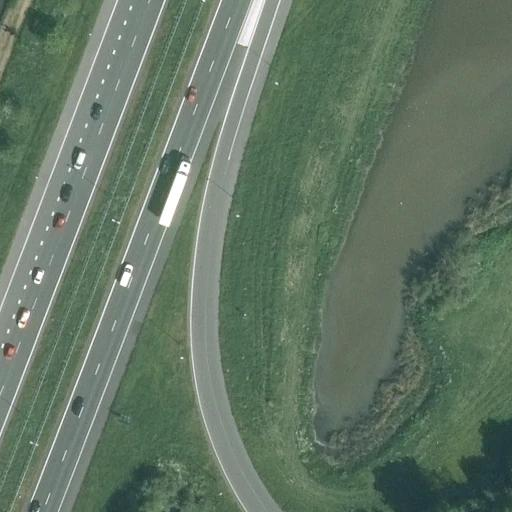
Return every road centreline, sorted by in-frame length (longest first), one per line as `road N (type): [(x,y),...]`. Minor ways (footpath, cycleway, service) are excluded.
road 1 (motorway): [(40,511),(237,0)]
road 2 (motorway): [(257,511),(208,404),(200,287),(213,190),(273,0)]
road 3 (motorway): [(149,0),(0,395)]
